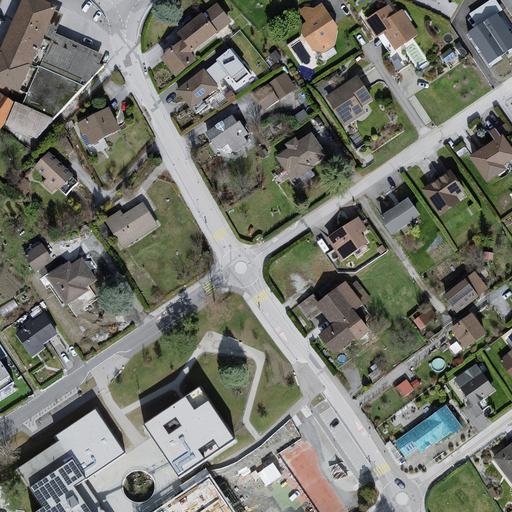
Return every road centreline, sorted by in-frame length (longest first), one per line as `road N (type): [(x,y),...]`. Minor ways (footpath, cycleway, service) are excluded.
road 1 (residential): [(253,258),(511,84)]
road 2 (residential): [(0,432),(227,276)]
road 3 (residential): [(231,253),(135,80),(124,6)]
road 4 (residential): [(392,485),(329,384),(249,280)]
road 5 (unknown): [(125,47),(37,143),(1,127)]
road 6 (unknown): [(337,0),(428,140)]
road 7 (residential): [(511,416),(413,488)]
